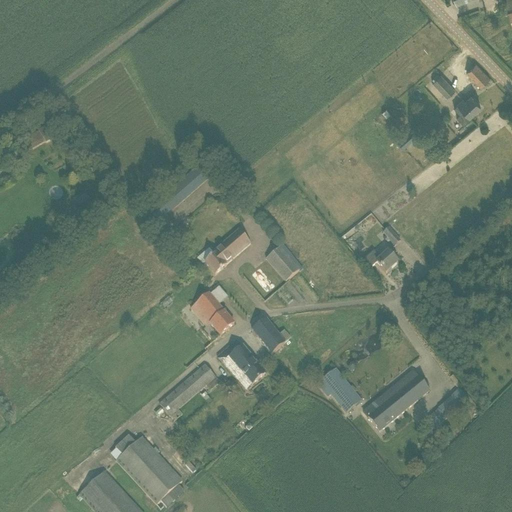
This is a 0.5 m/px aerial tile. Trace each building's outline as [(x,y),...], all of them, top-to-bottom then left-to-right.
[(511,0),(502,0),(506,10),(511,7),(511,0)] [(486,74),(476,64),(466,73),(480,88),(490,79),(486,74)] [(455,91),(445,81),(440,75),(432,83),(447,98),(455,91)] [(471,118),(469,117),(480,107),(471,96),(465,101),(463,99),(457,105),(458,105),(454,108),(460,115),(457,118),(463,125),(471,118)] [(390,114),(387,110),(386,109),(382,113),(383,113),(386,118),(390,114)] [(27,137),(32,146),(48,139),(44,129),(27,137)] [(409,130),(397,141),(404,148),(415,138),(409,130)] [(151,229),(213,175),(215,173),(205,162),(141,217),(151,229)] [(86,194),(80,198),(84,204),(90,200),(86,194)] [(395,247),(401,242),(389,229),(383,234),(395,247)] [(251,245),(239,231),(213,253),(215,255),(205,264),(215,276),(227,266),(226,266),(251,245)] [(300,271),(280,248),(266,260),(286,283),(300,271)] [(380,260),(374,252),(365,260),(372,268),(376,264),(386,274),(398,264),(388,253),(380,260)] [(259,267),(246,278),(262,297),(275,286),(259,267)] [(234,325),(209,296),(209,295),(196,305),(206,316),(200,321),(203,325),(207,321),(220,337),(234,325)] [(123,348),(135,363),(181,327),(170,312),(123,348)] [(266,320),(252,332),(271,356),(285,344),(266,320)] [(111,394),(124,410),(194,352),(180,336),(111,394)] [(237,341),(218,358),(237,380),(242,375),(251,386),(265,374),(242,348),(237,341)] [(102,378),(123,361),(114,350),(92,367),(102,378)] [(170,417),(216,378),(205,366),(160,405),(166,413),(170,417)] [(335,370),(321,382),(347,414),(361,402),(335,370)] [(429,393),(429,392),(412,372),(374,404),(379,410),(368,419),(380,433),(429,393)] [(459,391),(439,410),(429,419),(437,428),(447,419),(467,400),(459,391)] [(182,483),(141,439),(116,462),(157,506),(182,483)] [(140,511),(104,473),(79,496),(93,511),(140,511)]
